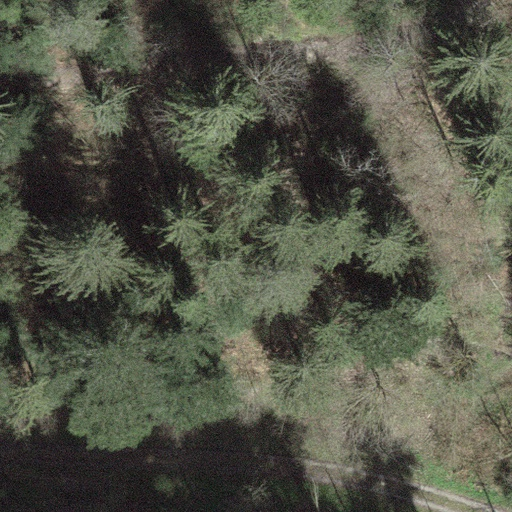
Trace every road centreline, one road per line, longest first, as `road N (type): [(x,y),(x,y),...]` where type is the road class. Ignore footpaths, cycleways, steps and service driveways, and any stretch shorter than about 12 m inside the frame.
road 1 (track): [(486,0),(406,31),(0,81)]
road 2 (track): [(477,511),(338,474),(0,453)]
